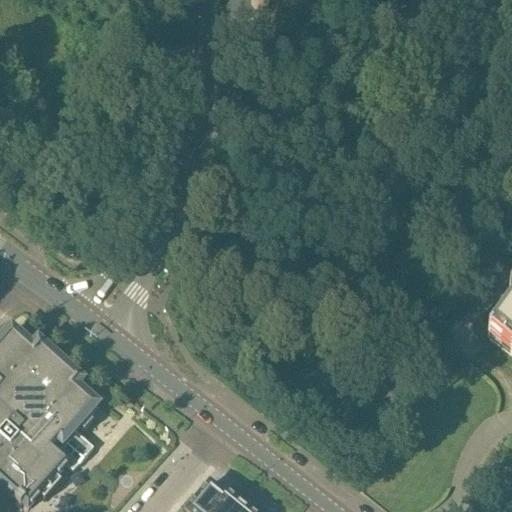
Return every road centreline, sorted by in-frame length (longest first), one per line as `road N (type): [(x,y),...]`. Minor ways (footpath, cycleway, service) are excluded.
road 1 (secondary): [(204,51),(189,159),(159,229)]
road 2 (secondary): [(227,429),(113,340)]
road 3 (secondary): [(333,511),(227,429)]
road 4 (secondary): [(113,340),(159,229)]
